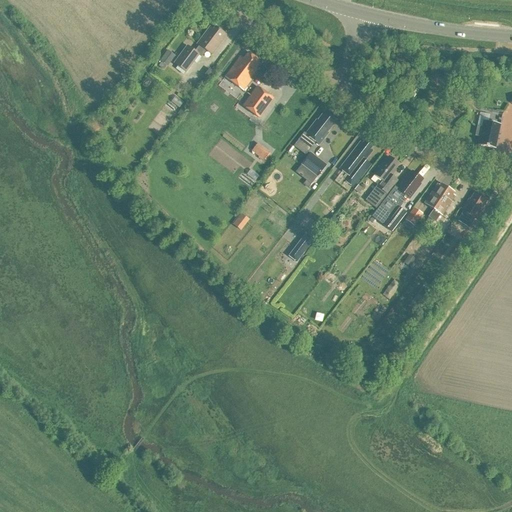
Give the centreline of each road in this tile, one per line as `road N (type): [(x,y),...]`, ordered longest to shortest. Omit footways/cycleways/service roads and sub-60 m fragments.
road 1 (unclassified): [(511,179),(420,150),(361,115),(344,82)]
road 2 (primary): [(364,14),(511,36)]
road 3 (unclassified): [(344,82),(316,75),(225,0)]
